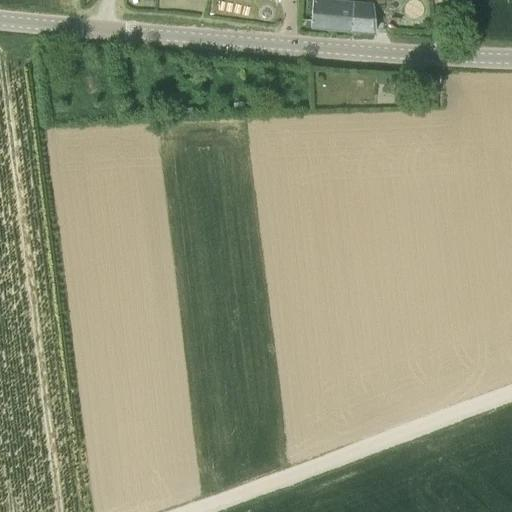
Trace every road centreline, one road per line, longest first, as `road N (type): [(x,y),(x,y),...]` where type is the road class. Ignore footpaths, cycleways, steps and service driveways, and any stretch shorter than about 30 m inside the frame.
road 1 (tertiary): [(511,59),(0,21)]
road 2 (track): [(193,511),(511,395)]
